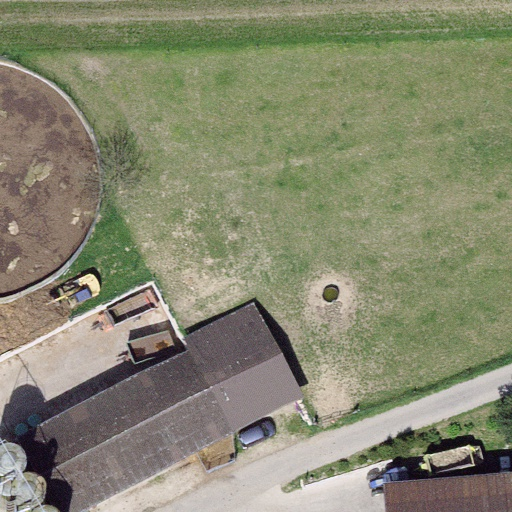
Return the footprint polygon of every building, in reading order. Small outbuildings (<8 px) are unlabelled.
[(0,307),(41,288),(75,252),(91,206),(89,157),(69,113),(33,80),(0,67),(0,307)] [(77,511),(275,410),(229,321),(183,345),(192,363),(20,453),(51,511),(77,511)] [(7,498),(14,495),(19,491),(22,484),(22,478),(20,471),(15,466),(9,464),(2,463),(0,464),(0,497),(1,498),(7,498)] [(41,511),(41,509),(39,503),(35,498),(29,495),(22,494),(16,496),(10,500),(7,506),(6,511),(41,511)] [(511,511),(511,496),(396,506),(396,511),(511,511)]
